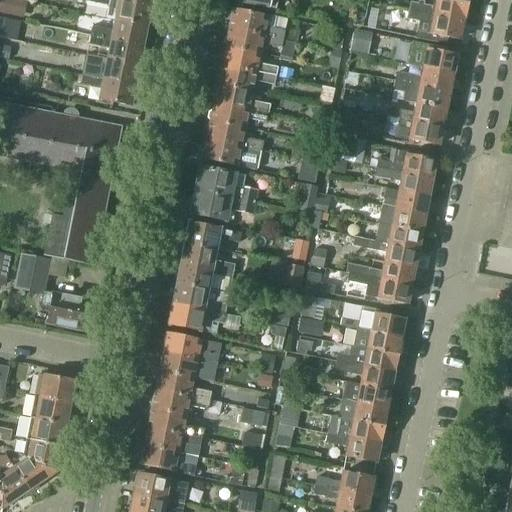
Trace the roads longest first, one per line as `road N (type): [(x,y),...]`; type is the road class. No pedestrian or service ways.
road 1 (residential): [(120,368),(191,0)]
road 2 (residential): [(446,299),(498,0)]
road 3 (residential): [(403,511),(446,299)]
road 4 (residential): [(91,511),(120,368)]
road 5 (residential): [(120,368),(0,345)]
